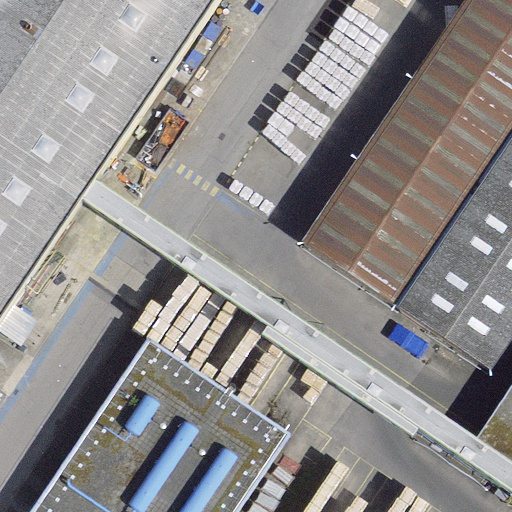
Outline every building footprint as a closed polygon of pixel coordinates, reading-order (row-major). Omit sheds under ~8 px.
[(0,0),(0,299),(71,195),(88,171),(205,0),(0,0)] [(511,346),(511,0),(466,0),(300,245),(493,375),(511,346)] [(511,462),(88,171),(71,195),(511,493),(511,462)] [(152,332),(24,511),(215,511),(280,421),(152,332)] [(511,387),(485,428),(511,446),(511,387)]
